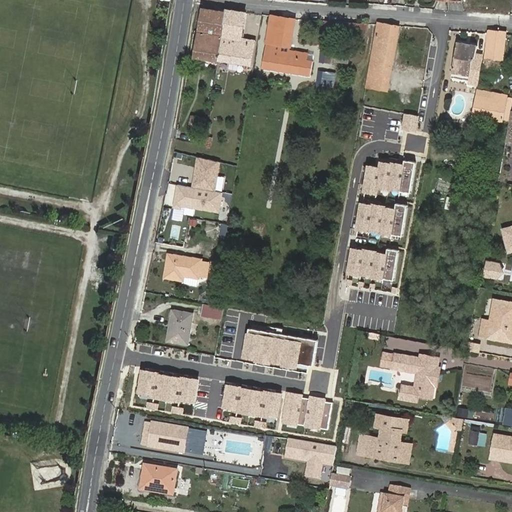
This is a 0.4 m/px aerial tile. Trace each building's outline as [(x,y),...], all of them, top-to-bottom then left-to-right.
[(204,7),(199,30),(195,57),(217,60),(225,11),(204,7)] [(217,60),(253,65),(257,40),(242,38),(246,11),(226,8),(225,11),(217,60)] [(272,15),(262,67),(311,74),(313,60),(309,59),(310,52),(298,50),(298,53),(297,57),(291,56),(292,52),(297,19),(272,15)] [(368,31),(369,23),(328,20),(328,28),(368,31)] [(372,67),(371,75),(392,79),(399,33),(397,33),(398,24),(379,21),(371,67),(372,67)] [(507,31),(490,29),(489,58),(486,72),(501,74),(502,60),(505,60),(507,31)] [(479,44),(459,40),(453,71),(471,74),(470,79),(469,82),(479,84),(484,53),(477,52),(479,44)] [(319,68),(317,82),(327,83),(329,70),(319,68)] [(471,74),(453,71),(452,76),(470,79),(471,74)] [(371,75),(369,86),(390,90),(392,79),(371,75)] [(477,93),(473,116),(505,123),(509,99),(477,93)] [(419,116),(405,113),(402,127),(416,130),(419,116)] [(197,156),(193,186),(216,190),(220,162),(197,156)] [(412,193),(417,161),(405,159),(405,162),(392,160),(391,161),(380,160),(379,166),(368,164),(363,192),(378,195),(379,188),(412,193)] [(223,193),(176,186),(173,205),(219,213),(223,193)] [(455,209),(457,198),(448,197),(446,208),(455,209)] [(395,207),(360,201),(355,228),(391,235),(391,232),(402,234),(407,205),(396,203),(395,207)] [(226,237),(229,225),(220,224),(218,236),(226,237)] [(387,252),(352,245),(347,273),(382,279),(383,276),(393,278),(399,249),(388,247),(387,252)] [(167,276),(186,278),(187,274),(201,276),(201,279),(208,280),(211,264),(203,263),(204,258),(171,253),(167,276)] [(187,274),(186,278),(185,282),(200,284),(201,279),(201,276),(187,274)] [(510,323),(511,322),(511,300),(504,299),(500,320),(492,318),(489,336),(507,340),(510,323)] [(223,316),(225,306),(214,304),(207,303),(206,313),(223,316)] [(190,343),(195,311),(175,308),(171,340),(190,343)] [(480,334),(489,336),(492,318),(484,317),(480,334)] [(318,339),(250,327),(244,358),(312,370),(318,339)] [(399,353),(388,351),(386,363),(397,365),(396,366),(422,371),(419,386),(406,384),(403,397),(421,400),(422,395),(430,397),(431,390),(437,391),(439,380),(442,381),(444,371),(438,370),(441,356),(424,353),(423,357),(399,352),(399,353)] [(199,379),(142,370),(138,392),(195,401),(199,379)] [(431,390),(430,397),(438,398),(442,381),(439,380),(437,391),(431,390)] [(283,391),(228,382),(224,408),(278,417),(283,391)] [(334,398),(288,391),(283,423),(329,430),(334,398)] [(400,426),(402,415),(378,411),(376,423),(382,424),(380,436),(370,434),(367,451),(395,457),(396,449),(400,449),(402,439),(398,438),(400,426)] [(201,429),(200,429),(189,427),(189,426),(170,422),(171,420),(168,419),(166,421),(155,420),(151,443),(185,449),(185,448),(197,450),(201,429)] [(210,430),(201,429),(197,450),(206,452),(210,430)] [(478,430),(469,429),(467,441),(475,443),(478,430)] [(358,450),(367,451),(370,434),(362,432),(358,450)] [(511,435),(493,432),(489,456),(511,460),(511,435)] [(396,449),(395,457),(406,459),(409,440),(402,439),(400,449),(396,449)] [(312,447),(309,462),(307,473),(320,476),(324,450),(312,447)] [(175,490),(179,468),(147,462),(142,484),(175,490)] [(353,473),(335,470),(333,480),(351,483),(353,473)] [(330,491),(331,481),(318,479),(316,488),(330,491)] [(402,511),(405,498),(403,497),(405,488),(391,485),(389,495),(385,494),(381,511),(402,511)] [(402,511),(406,511),(411,489),(405,488),(403,497),(405,498),(402,511)] [(272,508),(276,494),(268,492),(264,506),(272,508)]
